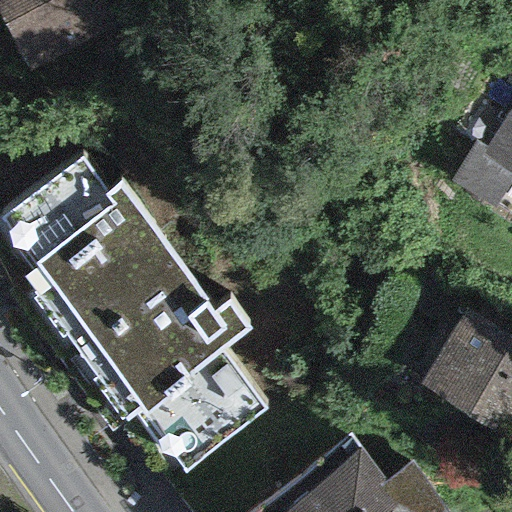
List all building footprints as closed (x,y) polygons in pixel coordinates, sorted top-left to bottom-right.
[(95,0),(15,0),(38,45),(102,13),(95,0)] [(511,111),(471,183),(511,205),(511,111)] [(92,158),(8,217),(151,423),(256,350),(221,300),(200,314),(92,158)] [(511,329),(475,308),(435,380),(511,423),(511,329)] [(362,447),(264,511),(476,511),(433,448),(384,480),(362,447)]
